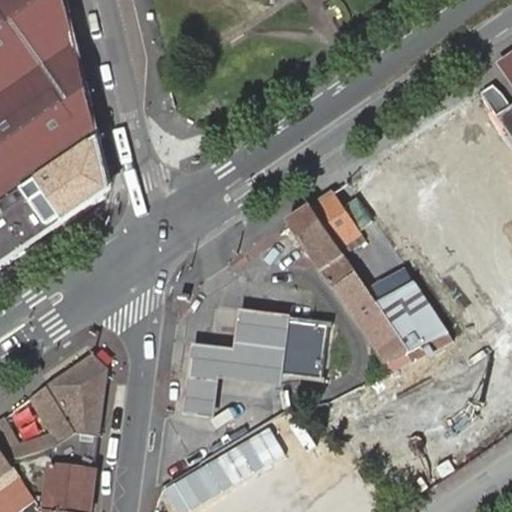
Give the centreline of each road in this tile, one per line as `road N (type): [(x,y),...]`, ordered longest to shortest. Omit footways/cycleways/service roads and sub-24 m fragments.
road 1 (primary): [(153,267),(511,16)]
road 2 (primary): [(478,0),(149,227)]
road 3 (tertiary): [(125,511),(153,267)]
road 4 (tertiary): [(96,0),(149,227)]
road 5 (primary): [(0,369),(153,267)]
road 6 (primary): [(149,227),(0,328)]
